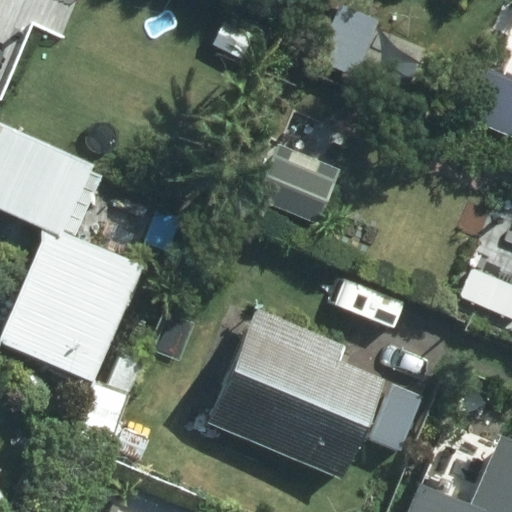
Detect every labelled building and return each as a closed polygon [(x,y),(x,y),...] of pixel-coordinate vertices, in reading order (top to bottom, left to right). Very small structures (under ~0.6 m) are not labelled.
[(350,79),(372,17),(332,0),(308,62),(350,79)] [(219,18),(205,49),(235,63),(249,32),(219,18)] [(103,118),(90,152),(129,165),(140,131),(103,118)] [(0,208),(53,231),(83,162),(0,125),(0,208)] [(250,195),(311,223),(334,169),(274,142),(250,195)] [(133,270),(41,230),(0,324),(0,344),(85,381),(133,270)] [(249,307),(203,421),(332,473),(371,377),(331,361),(338,343),(249,307)] [(107,438),(121,393),(99,386),(91,411),(85,408),(79,429),(107,438)] [(400,511),(511,511),(511,440),(494,433),(491,441),(440,420),(400,511)]
